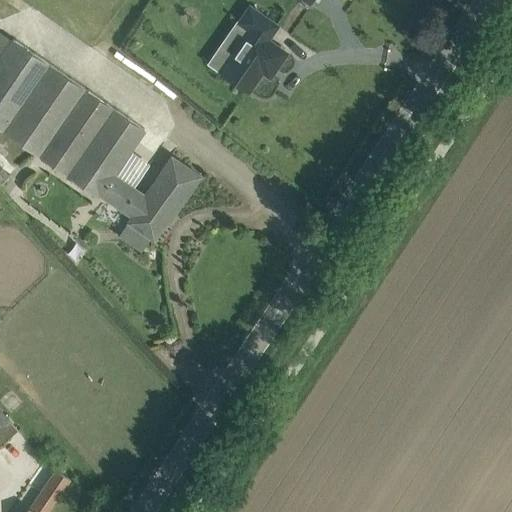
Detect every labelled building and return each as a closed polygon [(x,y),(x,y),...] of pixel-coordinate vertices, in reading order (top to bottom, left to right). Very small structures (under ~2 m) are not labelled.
[(251,29),(221,70),(249,89),(268,62),(275,67),(286,52),(267,39),(276,26),(250,7),(239,21),(251,29)] [(201,175),(185,163),(172,155),(145,194),(114,172),(144,128),(0,28),(0,127),(100,196),(102,194),(133,215),(129,222),(154,239),(171,214),(173,215),(201,175)] [(0,181),(10,172),(0,161),(0,181)] [(0,445),(18,429),(0,409),(0,445)] [(48,511),(71,479),(55,469),(26,511),(48,511)]
